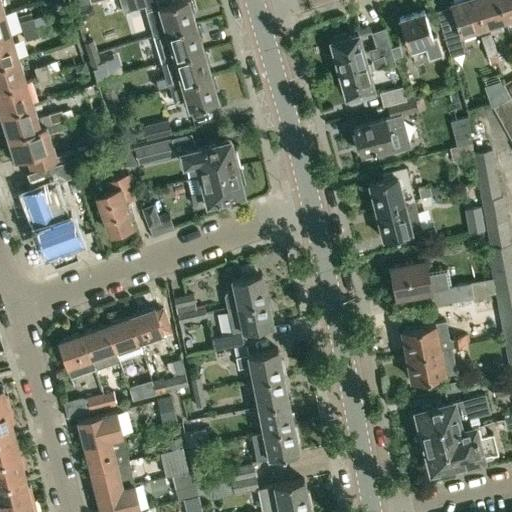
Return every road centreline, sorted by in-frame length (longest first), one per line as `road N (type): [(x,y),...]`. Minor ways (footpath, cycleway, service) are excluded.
road 1 (residential): [(368,511),(313,203)]
road 2 (residential): [(19,309),(313,203)]
road 3 (residential): [(70,511),(19,309)]
road 4 (residential): [(313,203),(258,15)]
